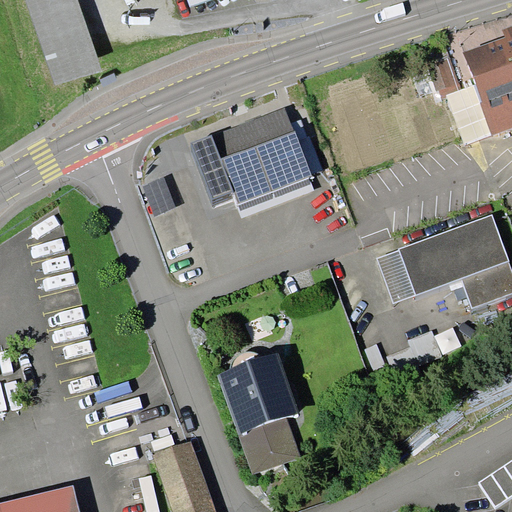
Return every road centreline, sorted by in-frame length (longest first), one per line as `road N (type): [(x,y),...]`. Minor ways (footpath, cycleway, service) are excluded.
road 1 (secondary): [(470,0),(235,75),(93,136)]
road 2 (unclassified): [(93,136),(229,511)]
road 3 (residential): [(511,432),(342,511)]
